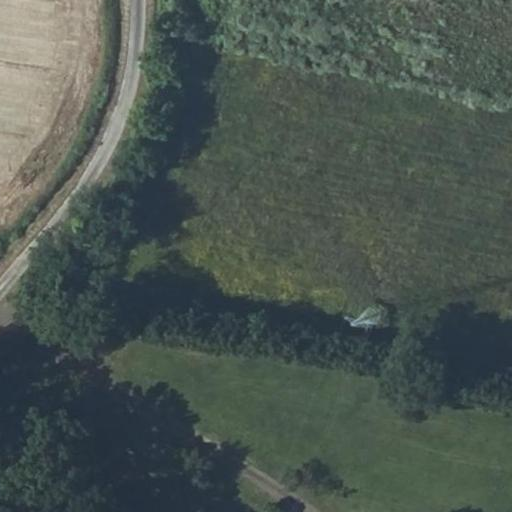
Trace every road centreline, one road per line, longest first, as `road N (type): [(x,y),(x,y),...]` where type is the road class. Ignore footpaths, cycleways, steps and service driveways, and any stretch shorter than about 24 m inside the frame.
road 1 (track): [(0,321),(301,511)]
road 2 (unclassified): [(135,0),(135,66),(112,141),(0,285)]
road 3 (track): [(0,217),(30,193),(62,147),(95,38),(92,0)]
